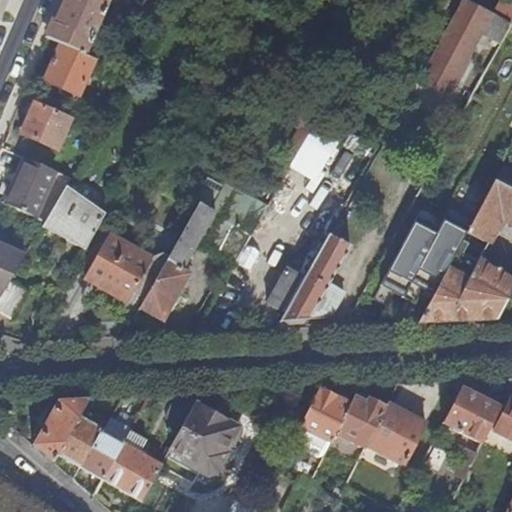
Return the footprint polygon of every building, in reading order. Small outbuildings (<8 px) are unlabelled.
[(65,0),(48,39),(60,44),(83,54),(106,0),(65,0)] [(465,0),(421,80),(448,95),(458,79),(483,33),(501,43),(511,23),(471,0),(465,0)] [(83,54),(60,44),(45,81),(66,90),(64,96),(76,102),(94,59),(83,54)] [(448,95),(466,106),(476,89),(458,79),(448,95)] [(289,121),(309,132),(319,114),(299,103),(289,121)] [(70,122),(34,104),(20,134),(56,150),(70,122)] [(361,138),(376,148),(387,129),(371,121),(361,138)] [(25,158),(5,204),(33,216),(53,171),(25,158)] [(511,173),(502,168),(494,181),(511,190),(511,173)] [(511,190),(494,181),(467,232),(489,243),(504,216),(511,220),(511,190)] [(144,300),(140,307),(164,321),(191,273),(184,269),(188,263),(198,243),(216,253),(216,254),(235,264),(251,235),(238,229),(254,201),(225,185),(220,194),(204,185),(193,203),(198,206),(169,256),(144,300)] [(84,249),(86,250),(106,213),(104,212),(103,214),(65,192),(67,187),(65,186),(44,221),(41,226),(44,227),(45,225),(68,238),(67,240),(69,241),(72,237),(86,245),(84,249)] [(404,293),(438,228),(416,216),(373,296),(388,304),(396,289),(404,293)] [(467,232),(442,221),(438,228),(404,293),(417,300),(426,286),(435,291),(467,232)] [(284,312),(274,330),(294,329),(293,320),(330,318),(344,293),(328,285),(350,246),(336,239),(338,235),(330,230),(302,280),(284,312)] [(435,291),(418,323),(447,322),(480,262),(489,243),(467,232),(435,291)] [(153,257),(152,259),(109,235),(85,277),(128,301),(133,293),(144,300),(169,256),(162,253),(153,257)] [(0,296),(9,282),(24,256),(0,246),(0,296)] [(511,278),(480,262),(447,322),(497,319),(511,291),(511,278)] [(184,269),(191,273),(195,267),(188,263),(184,269)] [(268,303),(284,312),(302,280),(286,271),(268,303)] [(0,296),(0,311),(11,317),(26,291),(9,282),(0,296)] [(500,407),(462,388),(443,424),(482,444),(500,407)] [(352,405),(320,389),(302,427),(333,443),(337,434),(352,405)] [(203,393),(179,394),(166,422),(182,432),(197,404),(203,393)] [(356,397),(352,405),(337,434),(365,449),(367,446),(386,408),(370,400),(368,403),(356,397)] [(89,399),(59,400),(32,445),(53,463),(58,454),(80,416),(89,399)] [(511,440),(511,399),(510,399),(495,432),(511,440)] [(197,404),(182,432),(172,451),(186,459),(185,461),(209,475),(218,474),(229,454),(227,453),(234,440),(241,437),(243,433),(243,428),(241,423),(238,421),(232,421),(231,419),(232,416),(219,408),(215,414),(197,404)] [(388,404),(386,408),(367,446),(405,466),(427,424),(388,404)] [(110,421),(108,420),(81,467),(104,481),(131,432),(137,422),(117,410),(110,421)] [(90,421),(80,416),(58,454),(81,467),(108,420),(95,413),(90,421)] [(131,432),(104,481),(142,503),(163,466),(141,452),(147,440),(131,432)] [(423,466),(438,474),(448,454),(433,446),(423,466)] [(454,474),(464,479),(478,452),(468,447),(454,474)] [(297,511),(310,488),(299,482),(283,511),(297,511)]
